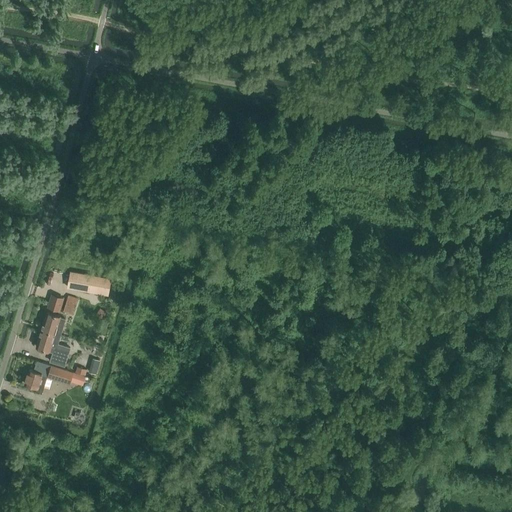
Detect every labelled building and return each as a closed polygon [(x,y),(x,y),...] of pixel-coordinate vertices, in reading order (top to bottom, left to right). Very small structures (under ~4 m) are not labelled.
[(112,279),(71,271),(68,288),(109,295),(112,279)] [(49,307),(57,310),(61,298),(52,295),(49,307)] [(77,299),(68,296),(63,312),(72,315),(77,299)] [(66,318),(47,312),(41,329),(61,336),(66,318)] [(61,336),(41,329),(36,347),(53,352),(50,361),(65,366),(71,348),(59,343),(61,336)] [(50,377),(70,384),(74,373),(37,361),(34,371),(30,370),(25,385),(42,390),(41,394),(45,395),(50,377)]
